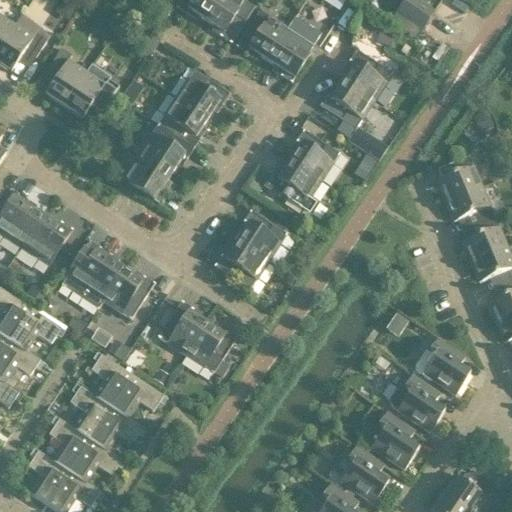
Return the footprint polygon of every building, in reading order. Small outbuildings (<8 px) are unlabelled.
[(206,23),(221,0),(180,0),(175,9),(187,17),(190,13),(206,23)] [(221,0),(206,23),(214,29),(211,33),(231,46),(255,10),(239,0),(221,0)] [(411,0),(406,0),(390,24),(410,38),(416,29),(422,33),(434,15),(411,0)] [(266,63),(287,31),(259,12),(235,49),(247,57),(250,52),(266,63)] [(0,50),(15,29),(0,19),(0,50)] [(315,49),(313,48),(321,36),(295,19),(287,31),(266,63),(282,74),(279,78),(291,86),(315,49)] [(20,20),(15,29),(0,50),(0,67),(11,75),(25,53),(36,60),(49,40),(20,20)] [(386,30),(380,46),(390,49),(395,34),(386,30)] [(146,60),(156,44),(147,38),(137,54),(146,60)] [(45,97),(63,110),(86,76),(68,64),(71,58),(60,51),(53,62),(64,69),(45,97)] [(352,67),(342,83),(374,104),(392,76),(356,52),(348,64),(352,67)] [(91,67),(86,76),(63,110),(82,122),(91,108),(102,115),(119,89),(108,83),(110,80),(91,67)] [(393,72),(386,67),(384,71),(391,75),(393,72)] [(194,72),(175,100),(207,121),(218,105),(222,108),(230,96),(194,72)] [(355,132),(374,104),(342,83),(331,99),(327,96),(319,108),(355,132)] [(142,90),(133,84),(121,101),(130,107),(142,90)] [(197,137),(207,121),(175,100),(157,128),(194,151),(201,140),(197,137)] [(486,114),(473,121),(480,135),(493,129),(486,114)] [(186,162),(194,151),(157,128),(139,155),(171,176),(182,160),(186,162)] [(300,147),(289,163),(321,184),(339,156),(303,133),(295,144),(300,147)] [(378,145),(369,159),(378,165),(387,151),(378,145)] [(161,192),(171,176),(139,155),(121,183),(157,207),(165,195),(161,192)] [(444,204),(481,189),(469,159),(461,162),(465,172),(436,184),(444,204)] [(502,162),(498,176),(500,181),(511,176),(511,166),(509,159),(502,162)] [(303,213),(321,184),(289,163),(278,180),(274,177),(266,189),(303,213)] [(481,189),(444,204),(453,225),(482,213),(486,223),(494,219),(481,189)] [(0,236),(20,250),(41,218),(25,207),(28,203),(16,195),(0,219),(0,236)] [(247,228),(236,244),(268,265),(287,237),(250,213),(243,225),(247,228)] [(41,218),(20,250),(49,269),(72,232),(60,224),(58,229),(41,218)] [(494,219),(486,223),(490,233),(461,245),(470,265),(507,250),(494,219)] [(119,263),(99,249),(89,243),(60,287),(98,312),(103,304),(124,272),(117,268),(119,263)] [(250,293),(268,265),(236,244),(226,260),(221,257),(213,269),(250,293)] [(511,261),(507,250),(470,265),(478,285),(507,273),(511,284),(511,283),(511,261)] [(62,254),(57,262),(66,269),(72,260),(62,254)] [(140,283),(124,272),(103,304),(131,323),(155,286),(143,279),(140,283)] [(511,283),(511,284),(511,285),(511,295),(487,306),(495,326),(511,318),(511,283)] [(45,294),(31,287),(26,297),(40,304),(45,294)] [(0,337),(9,343),(30,311),(0,291),(0,313),(2,315),(0,318),(0,337)] [(185,359),(206,327),(190,316),(193,312),(181,304),(157,340),(185,359)] [(9,343),(25,353),(36,337),(51,347),(60,332),(65,334),(30,311),(9,343)] [(85,325),(74,318),(68,326),(80,334),(85,325)] [(511,318),(495,326),(504,346),(511,342),(511,318)] [(206,327),(185,359),(213,377),(237,341),(225,333),(222,337),(206,327)] [(0,355),(9,343),(0,337),(0,355)] [(458,355),(437,341),(429,353),(435,357),(422,376),(455,398),(469,378),(451,365),(458,355)] [(121,361),(128,351),(115,342),(108,353),(121,361)] [(0,355),(0,382),(4,386),(15,369),(29,379),(39,363),(43,366),(43,365),(25,353),(9,343),(0,355)] [(111,410),(132,378),(97,355),(96,356),(101,358),(90,373),(104,382),(93,398),(111,410)] [(160,371),(154,380),(163,386),(169,377),(160,371)] [(111,410),(128,421),(139,405),(153,414),(163,399),(167,402),(167,401),(132,378),(111,410)] [(411,378),(403,390),(397,391),(388,403),(390,409),(429,436),(444,415),(426,403),(432,393),(411,378)] [(0,405),(8,411),(18,396),(22,398),(22,397),(4,386),(0,382),(0,405)] [(111,410),(93,398),(75,386),(75,387),(79,390),(69,405),(83,414),(72,430),(90,442),(111,410)] [(90,442),(107,453),(118,437),(132,446),(142,431),(146,434),(146,433),(128,421),(111,410),(90,442)] [(407,430),(386,415),(378,427),(384,431),(371,450),(404,473),(418,452),(400,440),(407,430)] [(90,442),(72,430),(54,418),(53,419),(57,422),(48,437),(62,446),(51,462),(69,474),(90,442)] [(69,474),(86,485),(97,469),(111,479),(121,463),(125,466),(125,465),(107,453),(90,442),(69,474)] [(376,464),(355,449),(347,461),(353,465),(340,484),(373,507),(387,486),(370,474),(376,464)] [(69,474),(51,462),(33,450),(33,451),(37,454),(27,469),(41,479),(29,497),(46,508),(69,474)] [(69,474),(46,508),(52,511),(68,511),(76,501),(90,510),(100,495),(104,498),(104,497),(86,485),(69,474)] [(441,496),(464,511),(478,511),(492,491),(485,486),(479,496),(453,478),(441,496)] [(351,501),(330,487),(321,499),(327,503),(321,511),(345,511),(344,511),(351,501)] [(464,511),(441,496),(429,511),(464,511)]
